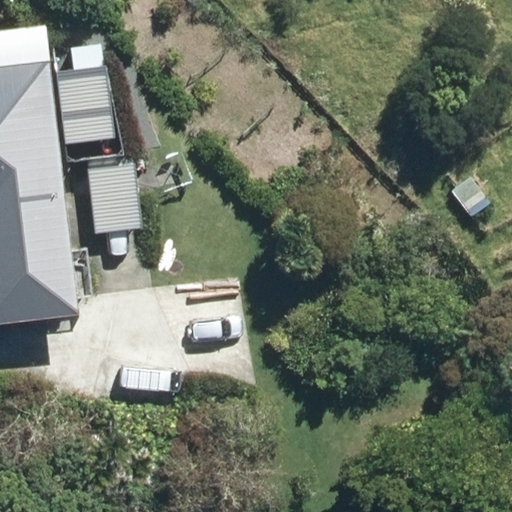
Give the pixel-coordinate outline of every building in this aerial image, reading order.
[(60,51),(0,58),(0,315),(92,304),(60,51)] [(137,162),(88,162),(88,229),(137,228),(137,162)] [(481,168),(462,185),(479,207),(476,209),(484,220),(501,207),(493,196),(499,191),(481,168)] [(104,391),(98,414),(187,433),(202,366),(111,346),(107,363),(97,361),(91,388),(104,391)] [(289,384),(254,388),(257,414),(292,410),(289,384)]
